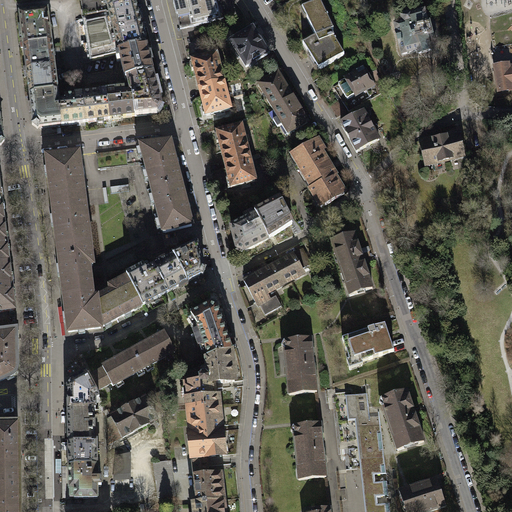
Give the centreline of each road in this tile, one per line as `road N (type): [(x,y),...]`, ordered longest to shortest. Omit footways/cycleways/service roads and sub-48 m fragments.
road 1 (residential): [(362,186),(471,511)]
road 2 (residential): [(223,276),(253,372),(250,511)]
road 3 (residential): [(249,0),(362,186)]
road 4 (residential): [(223,276),(107,339),(43,347)]
road 5 (tertiary): [(43,347),(20,152)]
road 6 (residential): [(20,152),(185,128)]
road 7 (residential): [(362,186),(300,237),(223,276)]
road 8 (tertiary): [(20,152),(0,0)]
road 9 (residential): [(223,276),(185,128)]
road 10 (residential): [(185,128),(156,0)]
road 11 (residential): [(461,112),(413,136),(362,186)]
